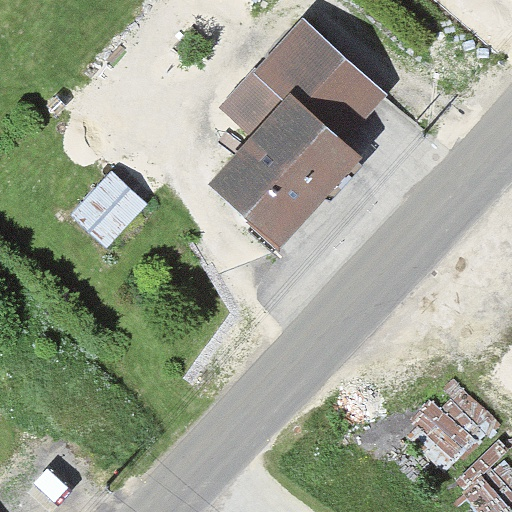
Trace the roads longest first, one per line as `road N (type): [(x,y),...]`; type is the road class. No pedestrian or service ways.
road 1 (unknown): [(340,327),(254,257),(170,159),(273,13),(305,0),(354,34),(430,116),(502,153)]
road 2 (secondary): [(167,511),(511,143)]
